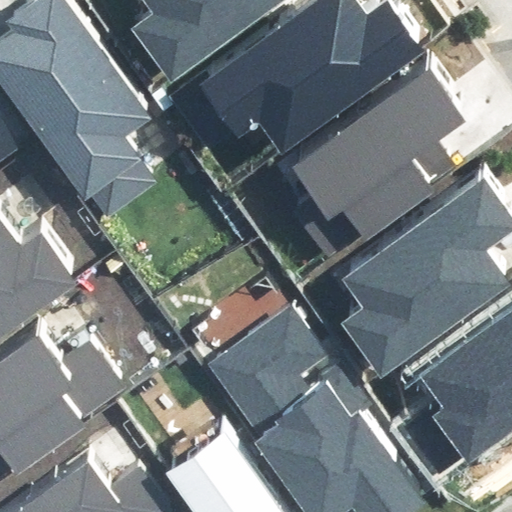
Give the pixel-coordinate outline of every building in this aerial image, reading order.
[(29,0),(32,4),(0,25),(0,36),(113,199),(166,162),(133,115),(160,97),(92,0),(29,0)] [(151,0),(146,4),(181,53),(255,0),(151,0)] [(277,0),(179,71),(217,122),(271,83),(294,115),(428,19),(414,0),(277,0)] [(318,166),(295,182),(329,231),(433,158),(411,127),(466,88),(430,37),(294,132),(318,166)] [(0,147),(9,141),(0,127),(0,147)] [(511,192),(478,145),(306,268),(341,316),(359,304),(381,334),(511,240),(511,232),(494,207),(511,193),(511,192)] [(0,310),(87,243),(53,199),(19,226),(0,201),(0,310)] [(332,337),(289,277),(187,351),(219,396),(246,376),(257,391),(332,337)] [(0,323),(0,444),(123,364),(93,318),(57,341),(32,303),(0,323)] [(380,502),(434,463),(348,344),(271,399),(333,484),(355,468),(380,502)] [(312,511),(322,506),(242,396),(186,437),(240,511),(312,511)] [(96,424),(0,491),(0,511),(151,511),(179,493),(143,442),(121,458),(96,424)]
